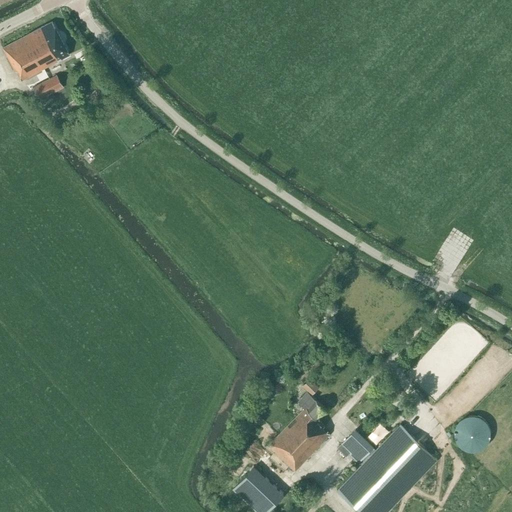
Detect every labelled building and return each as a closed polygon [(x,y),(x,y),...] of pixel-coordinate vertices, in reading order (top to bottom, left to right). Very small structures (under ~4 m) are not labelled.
[(21,80),(69,55),(51,21),(2,48),(14,72),(16,71),(21,80)] [(55,99),(52,93),(63,87),(56,75),(33,87),(40,99),(43,98),(46,104),(55,99)] [(313,393),(319,387),(310,378),(304,384),(313,393)] [(316,400),(307,392),(300,400),(300,402),(305,407),(269,445),(276,452),(275,452),(295,471),(330,434),(323,427),(324,426),(318,419),(326,410),(316,400)] [(471,450),(473,450),(475,450),(476,450),(478,450),(480,449),(481,448),(482,448),(483,447),(485,445),(486,444),(487,443),(488,442),(488,441),(489,440),(489,439),(490,437),(490,435),(490,434),(490,433),(490,432),(490,430),(490,429),(490,428),(489,427),(489,426),(488,424),(488,423),(486,421),(485,419),(483,418),(481,417),(479,416),(477,415),(475,415),(472,414),(471,415),(470,415),(468,415),(467,415),(465,416),(463,417),(462,418),(461,419),(460,420),(458,421),(458,422),(457,423),(456,425),(456,426),(455,427),(455,429),(454,430),(454,432),(454,433),(454,434),(455,436),(455,437),(455,438),(456,439),(456,440),(457,442),(458,444),(460,445),(461,446),(462,447),(463,448),(464,448),(466,449),(467,450),(468,450),(471,450)] [(385,511),(436,459),(401,425),(376,450),(373,447),(355,430),(341,445),(362,465),(338,490),(360,511),(385,511)] [(257,511),(266,511),(283,494),(254,467),(233,489),(257,511)]
